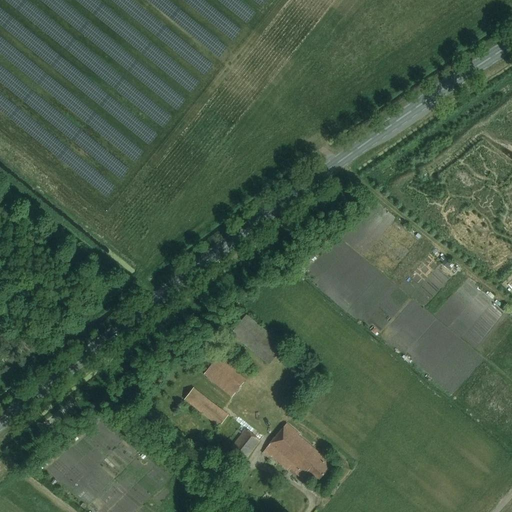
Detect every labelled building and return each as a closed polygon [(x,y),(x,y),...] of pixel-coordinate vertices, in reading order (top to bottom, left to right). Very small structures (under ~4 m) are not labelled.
[(269,364),(284,345),(246,315),(231,333),(269,364)] [(222,352),(204,374),(232,397),(246,379),(240,374),(244,370),(222,352)] [(219,427),(229,415),(194,388),(184,400),(219,427)] [(318,481),(331,466),(325,461),(327,459),(318,451),(318,450),(287,423),(266,448),(267,448),(263,452),(270,458),(271,455),(295,476),(297,474),(302,478),(307,472),(318,481)] [(246,459),(260,440),(246,429),(231,448),(246,459)]
